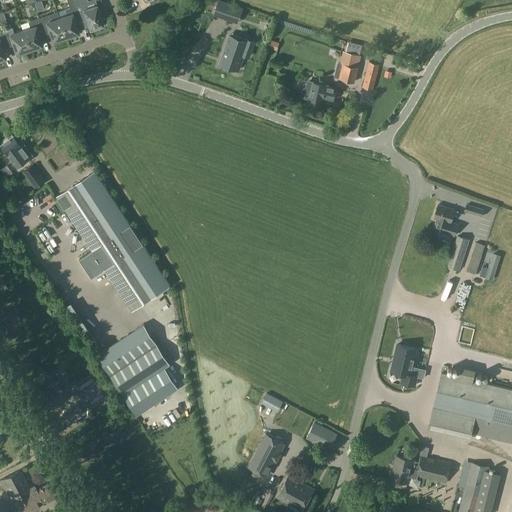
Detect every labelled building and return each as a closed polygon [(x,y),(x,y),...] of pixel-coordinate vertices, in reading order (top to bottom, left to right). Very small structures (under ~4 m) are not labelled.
[(66,15),(58,18),(65,37),(78,33),(74,22),(80,20),(75,6),(72,0),(66,0),(69,8),(64,9),(66,15)] [(85,18),(89,29),(102,25),(100,18),(103,18),(100,10),(97,11),(93,0),(91,0),(78,5),(78,2),(81,1),(80,0),(72,0),(75,6),(80,20),(85,18)] [(221,0),(218,0),(215,12),(226,16),(228,12),(239,16),(242,7),(221,0)] [(49,15),(38,18),(43,32),(48,30),(52,42),(65,37),(58,18),(57,12),(49,15)] [(38,34),(43,32),(38,18),(28,22),(30,27),(22,30),(29,50),(42,45),(38,34)] [(16,54),(29,50),(22,30),(9,34),(8,31),(3,33),(7,45),(12,43),(16,54)] [(228,38),(222,54),(226,56),(223,64),(238,70),(243,54),(248,56),(253,42),(246,39),(245,43),(228,38)] [(344,51),(340,63),(344,64),(340,79),(354,82),(360,55),(344,51)] [(373,90),(380,64),(368,61),(362,87),(373,90)] [(333,99),(335,88),(307,81),(306,85),(304,86),(302,95),(303,97),(309,99),(308,103),(321,106),(323,97),(333,99)] [(63,124),(56,115),(50,120),(57,129),(63,124)] [(8,139),(0,144),(17,167),(22,164),(29,158),(33,156),(19,137),(17,138),(14,134),(12,136),(10,135),(7,137),(8,139)] [(35,189),(45,181),(32,164),(22,172),(35,189)] [(56,195),(92,249),(90,250),(103,269),(104,268),(132,310),(169,285),(94,171),(56,195)] [(484,209),(466,203),(464,211),(482,216),(484,209)] [(450,221),(454,209),(438,205),(433,218),(437,219),(434,229),(444,232),(445,231),(454,234),(457,223),(450,221)] [(457,235),(447,266),(459,270),(469,239),(457,235)] [(466,271),(475,273),(485,245),(475,242),(466,271)] [(482,266),(480,275),(492,279),(499,256),(493,254),(488,268),(482,266)] [(462,300),(468,281),(460,279),(455,298),(462,300)] [(143,324),(97,354),(135,411),(137,414),(177,388),(164,367),(169,363),(156,344),(143,324)] [(397,344),(391,370),(403,373),(401,382),(414,385),(417,376),(410,374),(416,349),(397,344)] [(428,425),(470,436),(471,432),(511,441),(511,389),(472,379),(474,368),(457,365),(455,375),(441,372),(428,425)] [(274,409),(279,399),(263,392),(258,402),(274,409)] [(306,437),(324,445),(331,431),(314,422),(306,437)] [(266,476),(285,443),(266,432),(247,465),(266,476)] [(396,456),(391,478),(407,482),(409,476),(416,478),(417,476),(446,483),(451,462),(421,455),(419,462),(413,460),(396,456)] [(460,486),(464,487),(457,511),(439,511),(415,507),(414,511),(477,511),(489,466),(471,462),(466,480),(462,479),(460,486)] [(29,488),(20,470),(0,480),(10,498),(0,503),(0,511),(24,511),(38,505),(29,488)] [(288,476),(278,496),(290,502),(291,500),(303,507),(311,491),(299,485),(300,483),(288,476)] [(29,488),(38,505),(42,503),(44,504),(48,502),(48,499),(59,494),(53,481),(36,490),(34,486),(29,488)]
